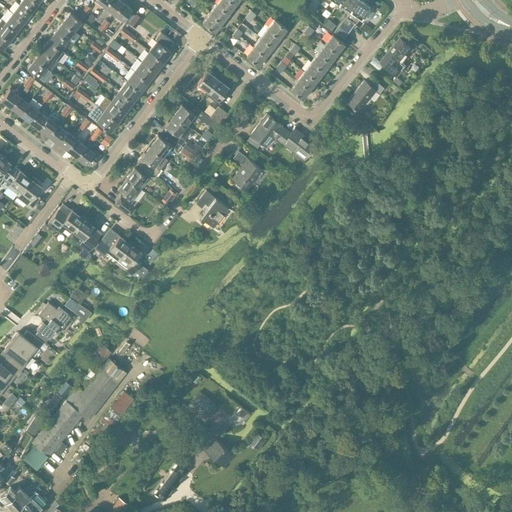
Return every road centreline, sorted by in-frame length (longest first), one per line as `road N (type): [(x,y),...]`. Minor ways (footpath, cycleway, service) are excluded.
road 1 (residential): [(268,89),(149,234),(87,187)]
road 2 (residential): [(268,89),(309,119),(405,5)]
road 3 (residential): [(198,38),(87,187)]
